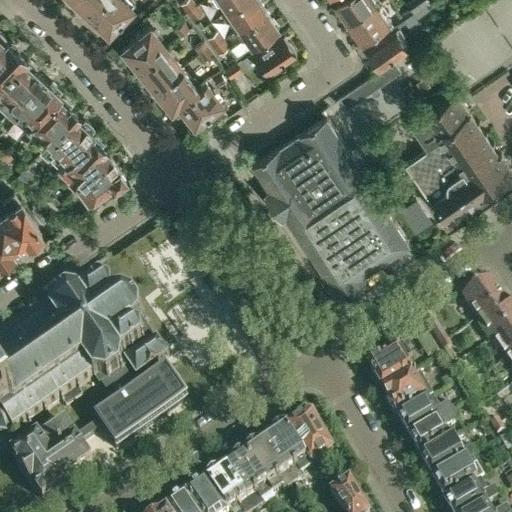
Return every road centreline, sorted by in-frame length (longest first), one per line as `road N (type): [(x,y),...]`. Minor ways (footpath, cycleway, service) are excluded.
road 1 (residential): [(173,176),(327,76),(333,55),(296,0)]
road 2 (residential): [(98,511),(322,361)]
road 3 (residential): [(173,176),(18,0)]
road 4 (residential): [(322,361),(494,235)]
road 5 (residential): [(0,300),(173,176)]
road 6 (residential): [(405,511),(322,361)]
